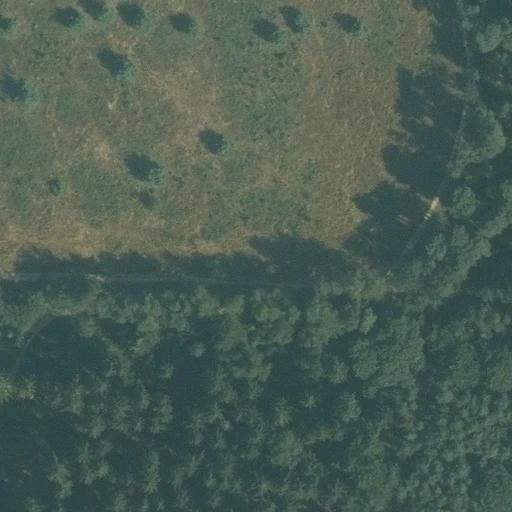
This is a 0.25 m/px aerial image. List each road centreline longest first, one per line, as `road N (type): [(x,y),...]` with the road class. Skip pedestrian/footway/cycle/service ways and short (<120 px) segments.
road 1 (track): [(511,354),(295,308),(56,321),(0,410)]
road 2 (track): [(0,273),(375,282),(511,303)]
